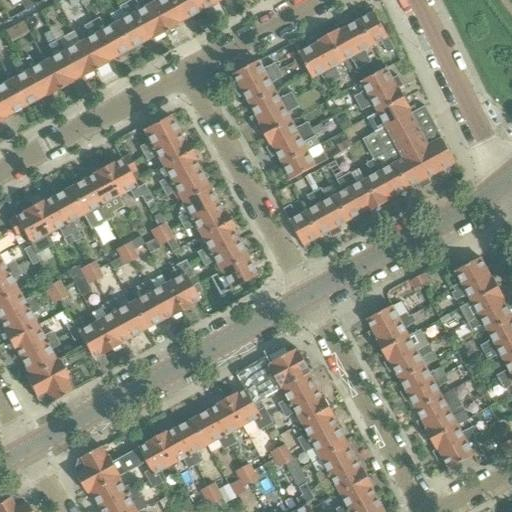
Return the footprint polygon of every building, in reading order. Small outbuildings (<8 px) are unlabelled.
[(17,0),(19,3),(24,11),(32,7),(28,0),(17,0)] [(123,0),(125,4),(146,42),(150,39),(151,40),(164,33),(149,4),(138,9),(133,0),(123,0)] [(155,0),(149,4),(164,33),(178,26),(177,25),(181,23),(168,0),(155,0)] [(168,0),(181,23),(199,13),(192,0),(168,0)] [(192,0),(199,13),(217,3),(214,0),(192,0)] [(124,18),(113,23),(128,51),(146,42),(125,4),(118,8),(124,18)] [(369,16),(359,21),(373,47),(381,43),(387,54),(394,50),(372,8),(367,10),(369,16)] [(98,18),(91,23),(111,61),(128,51),(113,23),(100,31),(98,27),(102,25),(98,18)] [(346,21),(341,24),(364,67),(371,63),(367,55),(366,51),(373,47),(359,21),(349,27),(346,21)] [(88,37),(79,42),(94,71),(108,64),(107,63),(111,61),(91,23),(83,27),(88,37)] [(338,31),(328,36),(343,63),(351,59),(353,62),(354,62),(358,70),(364,67),(341,24),(336,27),(338,31)] [(48,30),(55,42),(76,81),(94,71),(79,42),(73,32),(63,37),(56,26),(48,30)] [(4,32),(9,40),(15,36),(11,28),(4,32)] [(316,38),(311,40),(335,83),(342,79),(340,77),(341,77),(338,71),(336,68),(343,63),(328,36),(319,42),(316,38)] [(335,83),(311,40),(307,43),(309,48),(299,54),(313,80),(320,76),(322,79),(323,79),(327,87),(335,83)] [(58,55),(44,62),(59,90),(76,81),(55,42),(47,45),(51,53),(56,51),(58,55)] [(28,56),(19,60),(40,99),(45,96),(46,98),(59,90),(44,62),(30,70),(28,66),(32,64),(28,56)] [(18,75),(8,80),(23,108),(40,99),(19,60),(13,64),(17,72),(16,72),(18,75)] [(234,89),(237,94),(279,71),(275,64),(268,68),(268,67),(264,70),(259,62),(233,76),(239,86),(234,89)] [(355,98),(358,105),(400,81),(398,77),(393,80),(387,69),(361,84),(365,91),(361,93),(362,93),(360,94),(360,95),(355,98)] [(244,96),(250,106),(275,92),(271,84),(275,82),(282,78),(279,71),(237,94),(239,99),(244,96)] [(0,106),(6,118),(23,108),(8,80),(0,84),(0,106)] [(374,106),(378,114),(405,99),(399,89),(403,87),(400,81),(358,105),(362,112),(370,107),(370,108),(374,106)] [(250,119),(253,124),(295,101),(291,94),(284,98),(284,97),(280,100),(275,92),(250,106),(255,116),(250,119)] [(371,128),(374,135),(377,133),(410,115),(417,112),(414,107),(410,109),(405,99),(378,114),(381,120),(378,122),(378,124),(372,128),(372,127),(371,128)] [(259,126),(265,136),(292,122),(287,114),(291,112),(291,111),(298,107),(295,101),(253,124),(255,128),(259,126)] [(417,112),(410,115),(420,133),(419,136),(403,145),(426,187),(431,184),(428,179),(456,164),(442,138),(425,107),(417,112)] [(332,112),(335,116),(341,113),(338,108),(332,112)] [(410,115),(377,133),(408,190),(418,185),(421,190),(426,187),(403,145),(419,136),(420,133),(410,115)] [(139,147),(142,154),(179,135),(169,116),(142,131),(148,142),(139,147)] [(337,121),(343,131),(351,126),(345,116),(337,121)] [(266,148),(269,153),(311,130),(307,124),(299,128),(299,127),(296,129),(292,122),(265,136),(270,146),(266,148)] [(311,130),(314,137),(325,131),(321,124),(311,130)] [(277,155),(282,165),(309,151),(319,146),(314,137),(311,130),(269,153),(272,158),(277,155)] [(363,141),(373,161),(396,203),(401,201),(398,195),(408,190),(377,133),(374,135),(363,141)] [(155,157),(161,167),(190,151),(184,142),(183,142),(179,135),(142,154),(146,161),(155,157)] [(157,183),(161,190),(198,169),(194,162),(195,161),(190,151),(161,167),(166,178),(157,183)] [(309,151),(282,165),(288,176),(283,178),(286,184),(327,161),(323,154),(317,157),(313,159),(309,151)] [(112,163),(102,169),(118,197),(129,191),(134,201),(141,197),(140,195),(134,184),(125,168),(121,160),(113,164),(112,163)] [(372,177),(365,180),(379,207),(389,202),(391,206),(396,203),(373,161),(367,164),(370,172),(369,173),(372,177)] [(125,168),(134,184),(140,180),(132,164),(125,168)] [(339,169),(343,178),(366,220),(371,217),(369,213),(379,207),(365,180),(359,169),(350,174),(345,165),(339,169)] [(93,175),(85,179),(105,216),(107,221),(114,217),(107,203),(118,197),(102,169),(92,174),(93,175)] [(174,192),(180,202),(208,187),(198,169),(161,190),(165,196),(174,192)] [(342,193),(335,197),(349,222),(359,217),(362,222),(366,220),(343,178),(336,181),(340,189),(342,193)] [(85,179),(67,189),(82,216),(92,211),(98,220),(105,216),(85,179)] [(134,184),(140,195),(146,192),(140,180),(134,184)] [(177,218),(180,225),(217,205),(208,187),(180,202),(185,213),(177,218)] [(320,190),(314,193),(337,236),(342,233),(339,228),(349,222),(335,197),(329,187),(321,192),(320,190)] [(67,189),(50,198),(69,235),(73,242),(80,239),(71,222),(82,216),(67,189)] [(146,192),(140,195),(141,197),(145,204),(151,200),(146,192)] [(313,209),(305,214),(318,239),(329,233),(332,238),(337,236),(314,193),(308,197),(307,198),(310,203),(311,205),(313,209)] [(41,201),(31,207),(47,235),(58,230),(63,239),(69,235),(50,198),(42,203),(41,201)] [(190,243),(199,238),(228,222),(223,212),(221,213),(217,205),(180,225),(190,243)] [(318,239),(305,214),(298,217),(295,213),(292,207),(291,208),(290,206),(284,210),(307,252),(312,249),(309,244),(318,239)] [(47,235),(31,207),(22,212),(22,213),(14,218),(18,225),(23,234),(30,247),(34,254),(41,251),(36,241),(47,235)] [(152,217),(158,227),(162,235),(168,231),(159,214),(152,217)] [(7,221),(11,228),(18,225),(14,218),(14,217),(7,221)] [(196,253),(199,260),(236,240),(232,232),(233,232),(228,222),(199,238),(205,248),(196,253)] [(18,225),(11,228),(16,237),(23,234),(18,225)] [(149,231),(154,239),(162,235),(158,227),(149,231)] [(162,235),(166,243),(171,253),(178,249),(168,231),(162,235)] [(162,235),(154,239),(144,245),(149,254),(159,248),(159,247),(166,243),(162,235)] [(139,237),(121,247),(125,255),(133,251),(144,245),(139,237)] [(212,262),(219,274),(247,259),(236,240),(199,260),(203,267),(212,262)] [(23,250),(27,258),(34,254),(30,247),(23,250)] [(103,255),(108,264),(125,255),(121,247),(114,251),(114,250),(103,255)] [(125,255),(129,262),(137,258),(133,251),(125,255)] [(34,254),(27,258),(31,266),(38,262),(34,254)] [(108,264),(112,272),(129,262),(125,255),(108,264)] [(0,276),(17,268),(13,261),(3,266),(0,259),(0,276)] [(247,259),(219,274),(210,279),(219,296),(256,276),(247,259)] [(453,288),(455,292),(494,271),(491,267),(486,269),(481,259),(455,273),(461,283),(453,288)] [(178,264),(182,271),(188,268),(184,261),(178,264)] [(93,262),(86,266),(90,274),(98,270),(93,262)] [(98,270),(90,274),(95,281),(112,272),(108,264),(98,270)] [(175,277),(164,283),(180,313),(190,307),(190,306),(198,301),(191,289),(182,271),(178,264),(170,268),(175,277)] [(80,269),(84,277),(90,274),(86,266),(80,269)] [(0,276),(0,299),(17,291),(11,280),(20,275),(17,268),(0,276)] [(182,271),(191,289),(198,285),(188,268),(182,271)] [(467,296),(471,303),(498,288),(493,278),(497,276),(494,271),(455,292),(452,294),(456,301),(463,297),(464,298),(467,296)] [(84,277),(73,283),(77,291),(95,281),(90,274),(84,277)] [(424,274),(417,278),(422,286),(429,282),(424,274)] [(68,276),(50,285),(55,293),(73,283),(68,276)] [(422,286),(417,278),(411,282),(415,290),(422,286)] [(149,280),(141,284),(162,321),(170,317),(170,318),(180,313),(164,283),(154,289),(149,280)] [(73,283),(55,293),(59,301),(77,291),(73,283)] [(129,302),(130,303),(144,331),(162,321),(141,284),(135,287),(140,296),(129,302)] [(44,289),(48,297),(55,293),(50,285),(44,289)] [(198,285),(191,289),(198,301),(203,311),(210,307),(198,285)] [(464,317),(468,324),(510,301),(507,296),(504,298),(498,288),(471,303),(475,310),(471,312),(472,313),(464,317)] [(0,299),(0,322),(36,303),(32,296),(23,301),(17,291),(0,299)] [(55,293),(48,297),(52,304),(59,301),(55,293)] [(113,299),(106,303),(127,340),(144,331),(130,303),(119,309),(114,300),(113,299)] [(483,325),(487,333),(511,319),(511,315),(508,309),(511,306),(511,304),(510,301),(468,324),(472,331),(479,327),(483,325)] [(2,332),(7,341),(36,325),(31,316),(39,312),(38,311),(39,310),(36,303),(0,322),(0,325),(3,331),(2,332)] [(104,315),(93,321),(109,351),(120,345),(119,344),(127,340),(106,303),(100,307),(104,315)] [(368,334),(370,338),(409,317),(406,313),(405,314),(400,303),(393,307),(367,321),(373,331),(368,334)] [(377,341),(382,351),(409,337),(405,329),(409,327),(409,326),(416,323),(412,316),(409,317),(370,338),(373,343),(377,341)] [(80,338),(84,345),(92,359),(99,355),(100,356),(109,351),(93,321),(83,327),(78,318),(71,322),(75,329),(80,338)] [(481,347),(484,354),(511,338),(511,319),(487,333),(492,340),(488,342),(488,343),(481,347)] [(64,326),(68,333),(75,329),(71,322),(64,326)] [(14,351),(18,358),(55,338),(51,331),(41,336),(36,325),(7,341),(13,351),(14,351)] [(75,329),(68,333),(73,342),(80,338),(75,329)] [(387,368),(428,345),(436,341),(433,335),(425,339),(425,338),(418,342),(417,342),(413,344),(409,337),(382,351),(388,361),(384,363),(387,368)] [(18,358),(28,376),(55,361),(49,350),(59,345),(55,338),(18,358)] [(499,355),(503,363),(511,357),(511,338),(484,354),(488,361),(495,357),(496,357),(499,355)] [(84,345),(55,361),(28,376),(24,378),(36,398),(45,393),(51,403),(101,375),(92,359),(84,345)] [(394,371),(399,380),(425,366),(421,359),(425,357),(425,356),(432,352),(428,345),(387,368),(389,373),(394,371)] [(260,401),(282,390),(310,374),(311,373),(298,351),(297,351),(296,350),(270,364),(267,358),(236,375),(245,391),(253,405),(260,401)] [(497,376),(501,383),(511,377),(511,357),(503,363),(508,370),(497,376)] [(400,393),(403,398),(445,375),(441,368),(433,372),(429,374),(425,366),(399,380),(405,390),(400,393)] [(279,404),(283,411),(319,392),(310,374),(282,390),(288,400),(279,404)] [(410,400),(416,410),(442,396),(438,389),(442,387),(442,386),(449,382),(445,375),(403,398),(405,403),(410,400)] [(511,386),(511,377),(501,383),(504,390),(511,386),(511,387),(511,386)] [(416,423),(419,428),(461,405),(453,390),(442,396),(416,410),(421,420),(416,423)] [(261,420),(253,405),(245,391),(238,395),(237,394),(228,399),(243,427),(254,421),(259,431),(266,428),(261,420)] [(296,413),(302,423),(330,408),(324,398),(323,399),(319,392),(283,411),(287,418),(296,413)] [(232,433),(243,427),(228,399),(217,405),(218,406),(211,410),(231,447),(238,443),(232,433)] [(253,405),(261,420),(268,416),(260,401),(253,405)] [(431,441),(458,426),(469,420),(461,405),(419,428),(422,432),(425,430),(431,441)] [(298,439),(301,445),(338,426),(334,419),(335,418),(330,408),(302,423),(307,433),(298,439)] [(224,450),(231,447),(211,410),(193,420),(208,447),(219,440),(224,450)] [(268,416),(261,420),(266,428),(272,424),(268,416)] [(197,452),(208,447),(193,420),(176,429),(196,466),(203,462),(197,452)] [(315,447),(321,458),(348,444),(338,426),(301,445),(305,452),(315,447)] [(432,452),(435,457),(474,436),(477,435),(474,428),(466,432),(466,431),(462,433),(458,426),(431,441),(436,450),(432,452)] [(511,435),(511,434),(508,426),(500,430),(501,432),(505,439),(511,435)] [(188,470),(196,466),(176,429),(168,433),(167,432),(157,437),(173,466),(183,460),(188,470)] [(511,451),(507,443),(505,439),(501,432),(494,435),(505,454),(511,451)] [(141,467),(148,463),(140,449),(140,448),(135,438),(134,436),(133,435),(131,435),(130,434),(128,434),(127,434),(125,435),(113,442),(117,449),(112,451),(118,461),(113,463),(121,477),(141,467)] [(474,436),(435,457),(438,462),(443,459),(448,470),(474,456),(468,445),(476,440),(474,436)] [(162,472),(173,466),(157,437),(147,443),(148,444),(140,448),(140,449),(148,463),(151,470),(155,477),(160,485),(167,481),(162,472)] [(317,474),(321,481),(357,461),(348,444),(321,458),(326,469),(317,474)] [(277,449),(281,457),(288,453),(285,446),(277,449)] [(88,495),(92,493),(119,478),(121,477),(113,463),(110,456),(108,457),(102,448),(81,459),(87,469),(77,474),(88,495)] [(271,453),(275,461),(281,457),(277,449),(271,453)] [(281,457),(286,464),(290,473),(299,469),(294,460),(292,461),(288,453),(281,457)] [(279,468),(286,464),(281,457),(275,461),(279,468)] [(334,483),(340,494),(368,478),(362,468),(361,469),(357,461),(321,481),(324,488),(334,483)] [(249,465),(242,469),(247,476),(254,472),(249,465)] [(247,476),(242,469),(235,472),(240,480),(247,476)] [(290,473),(303,495),(310,492),(306,485),(307,484),(299,469),(290,473)] [(155,477),(151,470),(145,474),(149,481),(155,477)] [(254,472),(247,476),(251,484),(258,480),(254,472)] [(251,484),(247,476),(240,480),(229,486),(233,494),(235,497),(245,492),(243,488),(251,484)] [(155,477),(149,481),(153,489),(160,485),(155,477)] [(119,478),(92,493),(101,510),(138,490),(134,483),(124,488),(119,478)] [(336,510),(337,511),(348,511),(376,497),(372,489),(373,488),(368,478),(340,494),(346,504),(336,510)] [(215,484),(208,487),(212,495),(219,491),(215,484)] [(235,497),(233,494),(229,486),(219,491),(212,495),(216,503),(223,499),(225,504),(236,498),(235,497)] [(200,491),(204,499),(212,495),(208,487),(200,491)] [(137,511),(132,502),(141,497),(138,490),(101,510),(102,511),(137,511)] [(310,492),(303,495),(308,503),(314,500),(310,492)] [(212,495),(204,499),(193,505),(194,506),(197,511),(199,511),(216,503),(212,495)] [(301,508),(294,511),(312,511),(308,503),(303,495),(296,499),(301,508)] [(384,511),(376,497),(348,511),(384,511)] [(0,511),(28,511),(24,503),(14,508),(9,498),(0,503),(0,511)] [(179,503),(172,507),(174,511),(180,511),(182,511),(183,511),(194,506),(193,505),(190,499),(179,504),(179,503)]
